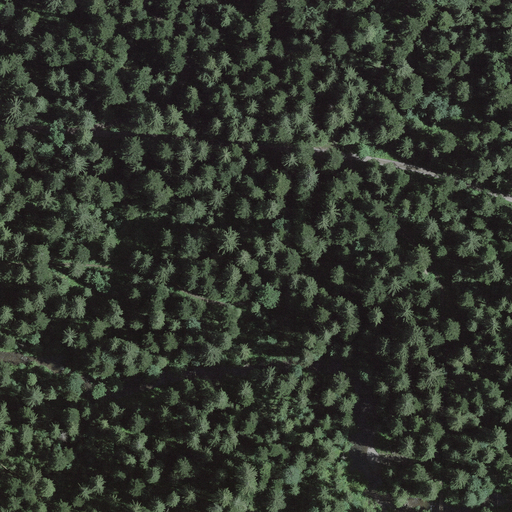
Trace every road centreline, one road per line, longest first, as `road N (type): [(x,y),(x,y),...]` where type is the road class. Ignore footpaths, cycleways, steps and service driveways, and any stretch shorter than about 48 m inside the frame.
road 1 (track): [(345,153),(442,283),(444,420),(437,452),(421,464),(400,460),(390,445),(379,363),(291,307),(254,299),(209,303),(167,279),(102,262),(0,267)]
road 2 (track): [(511,198),(338,151),(0,126)]
road 3 (track): [(88,133),(171,100),(180,86),(184,47),(139,0)]
road 4 (track): [(321,149),(360,107),(414,0)]
road 5 (track): [(442,283),(480,372),(511,393)]
